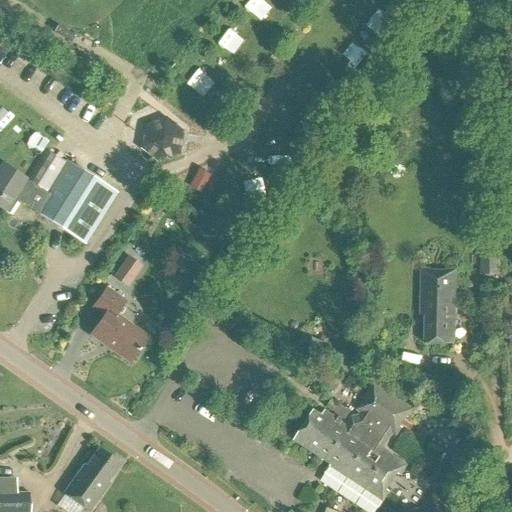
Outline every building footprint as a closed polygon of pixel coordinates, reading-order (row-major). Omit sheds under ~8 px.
[(165,117),(143,126),(139,148),(158,163),(180,155),(183,132),(165,117)] [(84,248),(116,198),(67,167),(48,197),(2,168),(0,170),(0,212),(7,217),(15,204),(84,248)] [(198,171),(190,191),(202,197),(213,178),(198,171)] [(480,239),(480,279),(501,279),(500,238),(480,239)] [(112,277),(127,288),(142,267),(127,257),(112,277)] [(425,344),(454,345),(456,271),(446,271),(446,274),(432,274),(432,271),(422,271),(421,316),(425,316),(425,344)] [(127,363),(141,343),(145,337),(114,315),(123,302),(104,289),(90,308),(102,316),(88,336),(127,363)] [(316,382),(333,394),(342,382),(324,370),(316,382)] [(398,475),(403,478),(409,469),(384,452),(394,437),(398,439),(416,413),(376,387),(348,429),(341,424),(344,420),(346,421),(352,412),(332,400),(327,409),(339,417),(337,421),(326,415),(323,419),(315,414),(296,444),(333,467),(332,470),(385,505),(393,493),(388,491),(398,475)] [(118,464),(100,451),(89,468),(86,466),(65,495),(89,511),(110,483),(106,480),(118,464)] [(29,511),(29,494),(16,494),(16,479),(0,479),(0,511),(29,511)]
